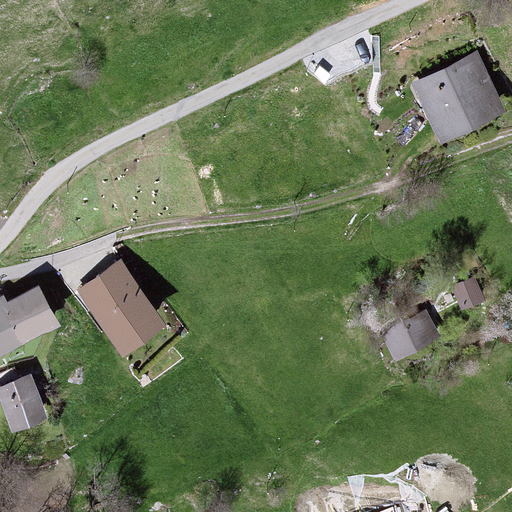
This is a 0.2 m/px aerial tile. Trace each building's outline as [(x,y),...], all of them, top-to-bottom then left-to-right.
[(469,51),(408,82),(435,136),(497,104),(469,51)] [(115,260),(69,292),(111,352),(156,320),(115,260)] [(468,278),(448,287),(457,308),(477,299),(468,278)] [(7,289),(0,293),(0,350),(1,353),(64,316),(42,280),(12,297),(7,289)] [(424,309),(377,333),(390,359),(438,335),(424,309)] [(25,373),(0,381),(0,414),(4,426),(38,414),(25,373)]
